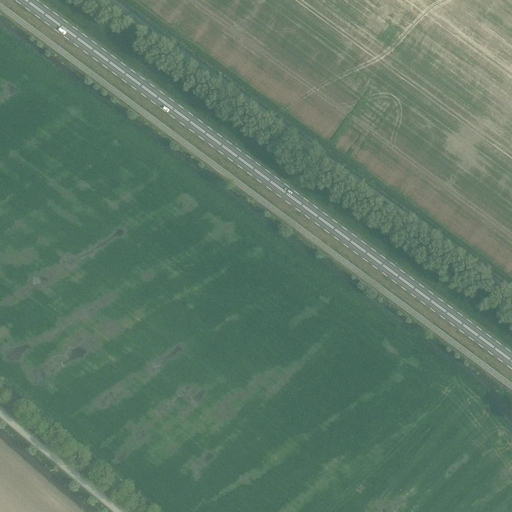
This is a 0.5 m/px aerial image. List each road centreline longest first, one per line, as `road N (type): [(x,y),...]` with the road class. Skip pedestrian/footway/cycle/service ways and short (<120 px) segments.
road 1 (primary): [(511,359),(26,0)]
road 2 (unclassified): [(119,511),(0,412)]
